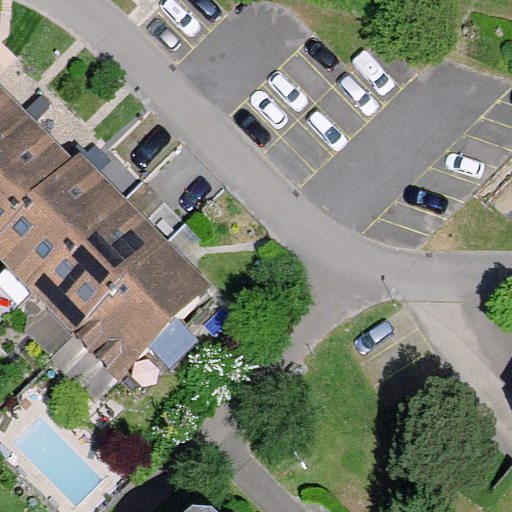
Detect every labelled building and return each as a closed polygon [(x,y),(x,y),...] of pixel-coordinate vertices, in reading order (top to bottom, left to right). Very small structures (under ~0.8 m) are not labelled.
[(0,151),(28,124),(0,95),(0,151)] [(0,238),(72,170),(28,124),(0,151),(0,238)] [(79,163),(72,170),(0,238),(0,265),(28,294),(120,205),(79,163)] [(163,250),(120,205),(28,294),(72,339),(163,250)] [(209,297),(163,250),(72,339),(117,386),(209,297)]
